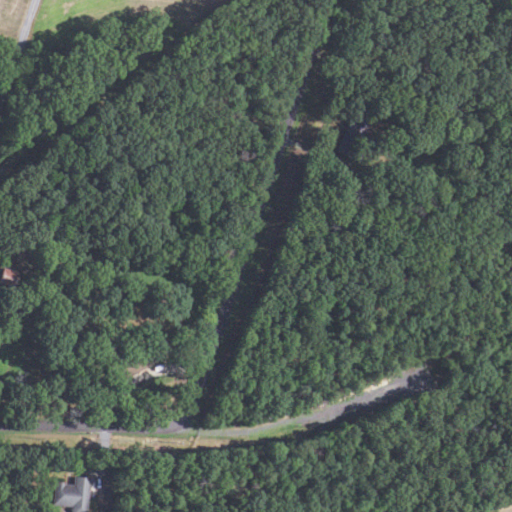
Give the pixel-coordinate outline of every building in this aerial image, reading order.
[(350,159),(334,151),(356,110),(371,118),(350,159)] [(16,272),(12,287),(0,282),(0,274),(2,267),(16,272)] [(114,384),(105,365),(149,342),(159,361),(114,384)] [(78,365),(73,355),(84,349),(89,360),(78,365)] [(84,511),(70,511),(69,510),(69,506),(50,504),(53,481),(71,484),(72,475),(88,477),(84,511)]
